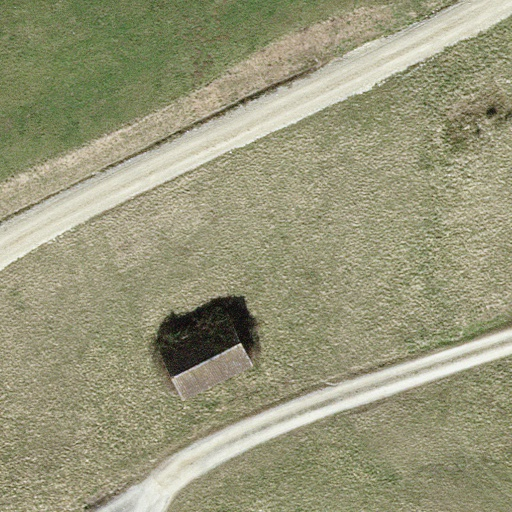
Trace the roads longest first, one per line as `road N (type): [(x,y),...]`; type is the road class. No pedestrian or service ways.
road 1 (track): [(500,0),(0,248)]
road 2 (track): [(145,495),(201,456),(313,403),(511,338)]
